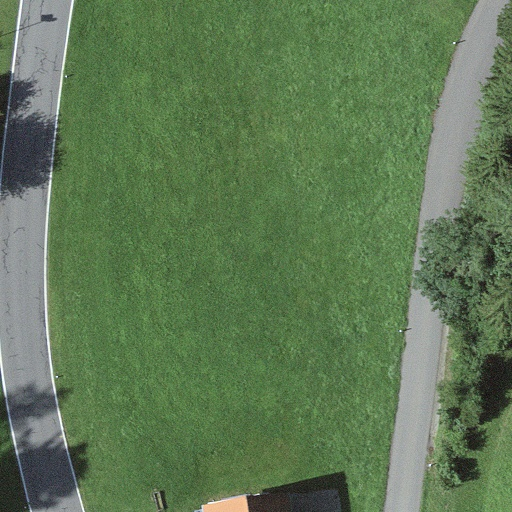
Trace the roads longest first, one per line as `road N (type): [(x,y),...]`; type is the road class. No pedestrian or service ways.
road 1 (unclassified): [(403,511),(451,154),(473,70),(506,0)]
road 2 (tertiary): [(49,0),(20,275),(31,399),(56,511)]
